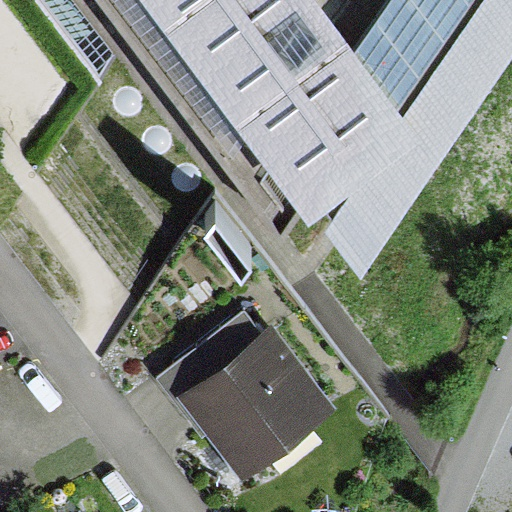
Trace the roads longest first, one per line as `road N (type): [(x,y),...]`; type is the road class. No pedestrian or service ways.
road 1 (residential): [(0,279),(174,511)]
road 2 (residential): [(511,375),(455,511)]
